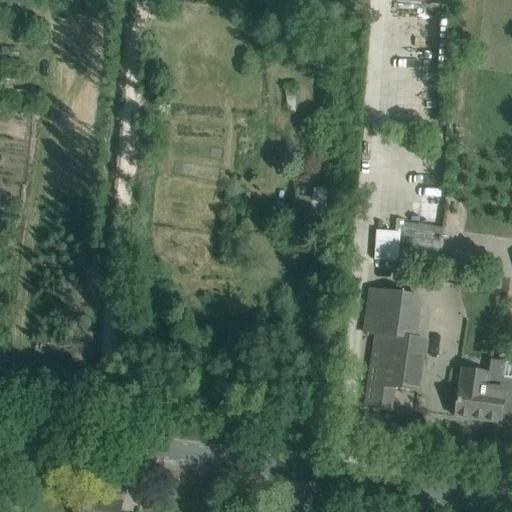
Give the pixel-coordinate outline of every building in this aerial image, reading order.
[(311,226),(324,227),(328,189),(315,188),(311,226)] [(406,223),(399,261),(437,267),(443,229),(406,223)] [(421,300),(371,293),(365,333),(377,335),(366,406),(391,410),(394,388),(419,392),(427,341),(415,340),(421,300)] [(461,376),(455,417),(501,424),(501,420),(511,421),(511,379),(490,376),(490,375),(462,371),(461,376)] [(120,511),(122,503),(87,497),(84,511),(120,511)]
